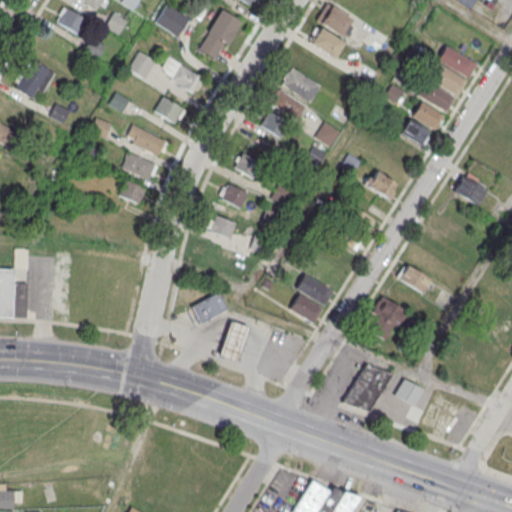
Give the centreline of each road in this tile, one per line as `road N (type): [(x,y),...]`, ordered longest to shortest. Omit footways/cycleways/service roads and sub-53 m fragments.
road 1 (residential): [(511,43),(292,393),(229,511)]
road 2 (residential): [(293,0),(189,169),(135,376)]
road 3 (secondary): [(511,508),(197,395)]
road 4 (secondary): [(0,359),(135,376),(197,395)]
